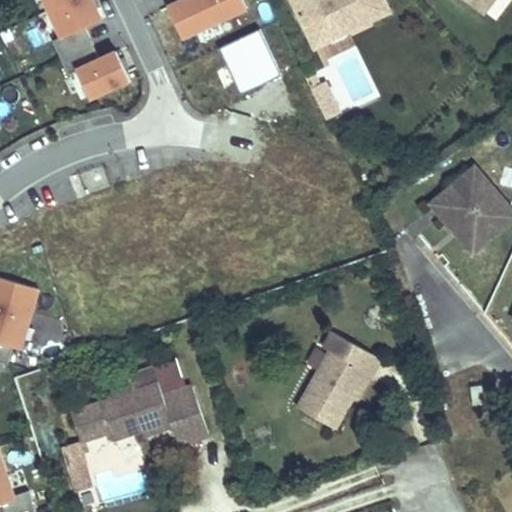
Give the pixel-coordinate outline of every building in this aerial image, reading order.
[(46,0),(51,10),(72,0),(46,0)] [(93,0),(72,0),(51,10),(63,36),(54,40),(62,58),(96,42),(89,26),(103,19),(93,0)] [(243,11),(238,0),(183,0),(168,7),(183,38),(243,11)] [(291,0),(311,39),(335,27),(333,22),(364,7),(373,23),(394,14),(385,0),(291,0)] [(462,0),(485,17),(497,0),(462,0)] [(311,39),(316,52),(373,23),(364,7),(333,22),(335,27),(311,39)] [(103,57),(96,42),(62,58),(70,74),(79,70),(92,98),(131,80),(117,51),(103,57)] [(1,87),(11,112),(29,105),(19,80),(1,87)] [(327,82),(312,90),(329,124),(345,116),(327,82)] [(475,168),(433,204),(455,229),(459,226),(477,248),(508,223),(496,209),(504,202),(475,168)] [(511,211),(504,202),(496,209),(508,223),(511,219),(511,211)] [(477,248),(459,226),(455,229),(473,252),(477,248)] [(0,361),(4,363),(8,364),(13,347),(22,350),(39,289),(0,277),(0,361)] [(324,347),(330,351),(331,350),(342,356),(351,341),(333,331),(324,347)] [(331,350),(330,351),(298,407),(336,429),(353,399),(368,372),(373,375),(382,359),(351,341),(342,356),(331,350)] [(114,396),(71,411),(82,442),(112,431),(114,440),(145,429),(170,420),(173,425),(180,446),(210,436),(193,386),(187,389),(177,361),(114,383),(110,386),(114,396)] [(368,372),(353,399),(358,402),(373,375),(368,372)] [(482,385),(471,387),(474,405),(484,404),(482,385)] [(170,420),(145,429),(147,435),(173,425),(170,420)] [(66,448),(77,490),(91,487),(80,444),(66,448)] [(14,495),(0,454),(0,504),(2,504),(5,511),(33,511),(37,511),(30,490),(14,495)]
